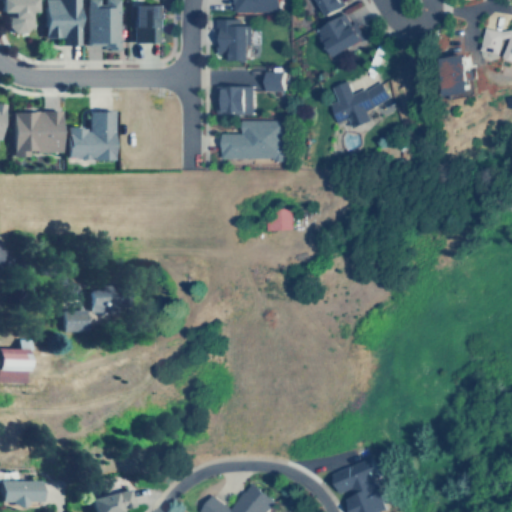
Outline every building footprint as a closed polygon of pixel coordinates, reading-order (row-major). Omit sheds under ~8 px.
[(0,0),(0,12),(5,12),(5,30),(32,29),(31,0),(0,0)] [(77,43),(77,0),(41,0),(42,36),(60,36),(60,43),(77,43)] [(117,46),(117,0),(84,0),(84,46),(117,46)] [(279,10),(279,0),(233,0),(233,10),(279,10)] [(316,0),(325,15),(344,4),(341,0),(316,0)] [(161,40),(160,2),(131,3),(132,41),(161,40)] [(331,55),(364,38),(356,22),(352,24),(345,12),(317,27),(331,55)] [(239,18),(217,17),(216,59),(249,59),(250,24),(239,23),(239,18)] [(511,31),(485,25),(479,49),(499,53),(503,37),(508,38),(503,57),(510,58),(511,51),(511,31)] [(467,70),(465,53),(441,56),(445,95),(471,92),(470,79),(475,78),(474,69),(467,70)] [(284,89),(283,70),(264,70),(265,90),(284,89)] [(390,99),(384,81),(352,92),(348,80),(332,85),(337,100),(331,102),(337,121),(349,117),(352,125),(371,119),(366,107),(390,99)] [(215,85),(216,113),(253,112),(252,84),(215,85)] [(11,110),(12,155),(29,155),(29,151),(59,151),(58,109),(11,110)] [(111,157),(111,109),(86,109),(86,126),(65,126),(65,157),(111,157)] [(221,157),(285,158),(286,119),(241,118),(241,132),(221,132),(221,157)] [(291,228),(291,208),(264,208),(265,229),(291,228)] [(86,288),(86,312),(109,312),(108,287),(86,288)] [(60,330),(82,329),(81,308),(59,309),(60,330)] [(350,511),(380,511),(388,509),(375,476),(379,475),(373,456),(331,471),(339,495),(344,493),(350,511)] [(0,501),(38,502),(38,479),(0,479),(0,501)] [(264,511),(274,499),(248,481),(230,508),(210,494),(198,511),(264,511)] [(110,511),(133,507),(128,487),(87,497),(90,511),(110,511)]
